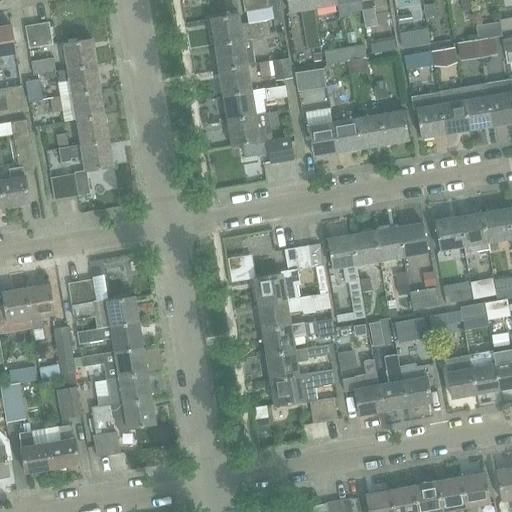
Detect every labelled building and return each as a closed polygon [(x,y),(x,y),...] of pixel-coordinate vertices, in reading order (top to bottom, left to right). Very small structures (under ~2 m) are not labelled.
[(257,10),(255,0),(243,0),(245,12),(257,10)] [(269,8),(267,0),(255,0),(257,10),(269,8)] [(278,0),(267,0),(269,8),(272,25),(283,23),(278,0)] [(314,9),(312,0),(286,0),(289,13),(301,11),(308,50),(320,48),(314,9)] [(337,5),(336,0),(312,0),(314,9),(337,5)] [(362,11),(360,0),(336,0),(337,5),(339,18),(351,16),(350,13),(362,11)] [(360,0),(362,11),(375,9),(373,0),(360,0)] [(471,0),(460,0),(462,12),(473,11),(471,0)] [(435,4),(424,6),(426,19),(437,17),(435,4)] [(375,14),(363,16),(365,29),(377,27),(375,14)] [(210,20),(214,46),(251,40),(251,38),(271,35),(268,20),(242,24),(240,15),(210,20)] [(511,18),(499,21),(500,23),(501,32),(511,30),(511,18)] [(49,23),(37,25),(41,47),(53,45),(49,23)] [(479,40),(495,38),(502,36),(501,32),(500,23),(476,27),(479,40)] [(41,47),(37,25),(26,27),(29,49),(41,47)] [(11,26),(0,27),(0,57),(16,55),(11,26)] [(495,38),(479,40),(482,58),(498,55),(495,38)] [(511,38),(503,40),(505,52),(511,50),(511,38)] [(64,45),(67,64),(68,70),(97,66),(92,40),(64,45)] [(255,64),(251,40),(214,46),(218,71),(248,66),(255,64)] [(482,58),(479,40),(458,44),(461,61),(482,58)] [(365,45),(345,48),(347,62),(367,59),(365,45)] [(347,62),(345,48),(324,52),(326,65),(347,62)] [(455,48),(432,52),(434,66),(434,67),(458,63),(455,48)] [(434,66),(432,52),(405,57),(407,70),(434,66)] [(32,62),(34,76),(56,72),(54,58),(32,62)] [(292,77),(289,59),(273,61),(276,80),(292,77)] [(369,72),(367,59),(347,62),(349,76),(369,72)] [(269,62),(259,64),(262,77),(271,75),(269,62)] [(101,91),(97,66),(68,70),(59,72),(61,83),(70,81),(72,95),(101,91)] [(252,91),(248,66),(218,71),(222,96),(252,91)] [(310,70),(296,73),(299,88),(313,86),(310,70)] [(42,75),(42,95),(55,95),(55,75),(42,75)] [(386,80),(376,82),(377,86),(374,86),(377,100),(389,98),(386,80)] [(29,103),(43,101),(39,81),(26,83),(29,103)] [(486,85),(462,89),(469,131),(493,127),(488,97),(486,85)] [(22,88),(4,91),(0,91),(0,112),(7,111),(7,112),(26,109),(22,88)] [(469,131),(462,89),(438,93),(445,135),(469,131)] [(105,116),(101,91),(72,95),(76,121),(105,116)] [(256,116),(252,91),(222,96),(227,121),(256,116)] [(339,93),(328,95),(330,109),(341,107),(339,93)] [(445,135),(438,93),(411,98),(414,111),(416,110),(421,139),(445,135)] [(511,123),(511,97),(511,93),(488,97),(493,127),(511,123)] [(61,97),(54,98),(54,99),(50,99),(52,113),(63,111),(61,97)] [(409,141),(404,111),(380,115),(385,145),(409,141)] [(280,126),(278,113),(267,114),(256,116),(227,121),(231,147),(259,142),(259,144),(268,143),(272,164),(282,162),(279,141),(272,142),(270,128),(280,126)] [(385,145),(380,115),(356,119),(361,149),(385,145)] [(110,141),(105,116),(76,121),(81,146),(110,141)] [(361,149),(356,119),(333,123),(338,153),(361,149)] [(36,171),(27,120),(12,123),(19,168),(9,169),(11,179),(1,181),(6,208),(30,204),(24,173),(36,171)] [(338,153),(333,123),(308,127),(313,157),(338,153)] [(56,136),(59,150),(69,148),(68,148),(66,134),(56,136)] [(294,160),(291,139),(279,141),(282,162),(294,160)] [(114,167),(110,141),(81,146),(68,148),(69,148),(59,150),(61,164),(71,162),(70,159),(82,157),(85,172),(86,171),(114,167)] [(85,172),(74,173),(74,175),(78,197),(90,195),(86,171),(85,172)] [(74,175),(63,177),(66,199),(78,197),(74,175)] [(66,199),(63,177),(51,179),(55,201),(66,199)] [(511,239),(511,235),(508,209),(483,214),(488,244),(511,239)] [(489,250),(488,244),(483,214),(459,218),(464,248),(466,259),(477,257),(476,252),(489,250)] [(464,248),(459,218),(435,222),(440,252),(464,248)] [(423,224),(399,228),(404,258),(428,254),(423,224)] [(404,258),(399,228),(375,232),(380,262),(404,258)] [(380,262),(375,232),(351,236),(356,266),(380,262)] [(356,266),(351,236),(327,240),(332,270),(343,268),(346,283),(349,283),(355,320),(366,318),(361,292),(359,281),(359,279),(356,266)] [(312,268),(308,247),(299,249),(302,270),(312,268)] [(302,270),(299,249),(284,251),(288,271),(280,272),(281,275),(253,280),(257,305),(299,298),(297,286),(300,285),(298,271),(302,270)] [(118,264),(110,265),(112,286),(121,285),(118,264)] [(323,266),(315,268),(319,295),(328,294),(323,266)] [(407,272),(395,274),(397,287),(409,285),(407,272)] [(370,277),(359,279),(359,281),(361,292),(372,290),(370,277)] [(92,280),(80,282),(83,304),(96,302),(92,280)] [(83,304),(80,282),(68,284),(72,304),(72,306),(83,304)] [(26,289),(33,329),(33,331),(43,329),(42,318),(56,315),(50,284),(26,289)] [(497,296),(498,300),(507,298),(511,297),(511,286),(496,289),(497,296)] [(436,288),(410,292),(413,310),(440,306),(436,288)] [(0,334),(33,329),(26,289),(2,293),(4,305),(0,305),(0,334)] [(331,309),(328,294),(319,295),(314,296),(314,295),(299,298),(257,305),(261,330),(290,325),(288,313),(303,311),(303,314),(316,312),(316,311),(331,309)] [(107,300),(96,302),(83,304),(72,306),(72,311),(74,321),(96,317),(98,331),(140,324),(135,297),(107,302),(107,300)] [(498,300),(483,303),(486,317),(487,317),(487,321),(511,317),(507,298),(498,300)] [(486,317),(483,303),(461,307),(461,311),(460,311),(462,322),(486,317)] [(462,322),(460,311),(429,316),(431,327),(462,322)] [(424,318),(392,324),(392,328),(412,324),(414,336),(415,340),(427,338),(424,318)] [(335,335),(332,319),(316,322),(319,338),(335,335)] [(306,336),(305,323),(290,325),(261,330),(265,355),(294,350),(292,338),(306,336)] [(144,349),(140,324),(98,331),(76,334),(79,348),(112,342),(114,354),(144,349)] [(67,328),(54,330),(58,353),(62,376),(75,374),(71,351),(67,328)] [(330,355),(329,345),(316,347),(304,349),(294,350),(265,355),(269,380),(298,375),(296,362),(308,360),(308,358),(330,355)] [(105,365),(107,380),(148,374),(144,349),(114,354),(82,359),(83,368),(105,365)] [(470,360),(476,395),(499,391),(494,362),(492,352),(483,353),(483,358),(470,360)] [(389,384),(378,385),(383,412),(407,408),(400,367),(399,367),(397,355),(384,357),(389,384)] [(470,360),(469,356),(445,360),(452,399),(476,395),(470,360)] [(511,388),(511,359),(494,362),(499,391),(511,388)] [(378,386),(374,360),(364,362),(366,376),(342,380),(345,393),(355,391),(359,416),(383,412),(378,385),(378,386)] [(415,364),(400,367),(407,408),(431,403),(424,366),(416,368),(415,364)] [(12,385),(23,383),(21,370),(10,372),(12,385)] [(333,371),(299,376),(298,375),(269,380),(274,407),(302,402),(302,404),(310,403),(314,424),(327,422),(324,400),(317,401),(315,388),(335,385),(333,371)] [(152,399),(148,374),(107,380),(109,391),(98,393),(101,407),(152,399)] [(7,422),(23,419),(18,385),(1,388),(7,422)] [(69,418),(82,416),(77,389),(64,391),(69,418)] [(156,425),(152,399),(101,407),(91,408),(94,431),(106,429),(105,423),(114,422),(114,417),(117,417),(119,432),(117,433),(117,434),(129,432),(128,429),(156,425)] [(333,399),(324,400),(327,422),(337,420),(333,399)] [(72,425),(59,427),(46,429),(48,443),(52,469),(79,465),(72,425)] [(18,434),(22,454),(25,474),(52,469),(48,443),(34,445),(32,432),(18,434)] [(120,454),(117,434),(117,433),(105,434),(109,456),(120,454)] [(109,456),(105,434),(93,436),(96,458),(109,456)] [(0,478),(10,477),(4,440),(0,436),(0,478)] [(511,500),(511,468),(496,471),(501,502),(511,500)] [(459,478),(465,508),(465,511),(477,511),(476,506),(491,503),(485,473),(459,478)] [(465,508),(459,478),(437,482),(442,511),(452,511),(453,510),(465,508)] [(442,511),(437,482),(412,487),(417,511),(442,511)] [(417,511),(412,487),(390,491),(393,511),(417,511)] [(393,511),(390,491),(365,495),(368,511),(393,511)] [(352,511),(350,499),(340,501),(341,511),(352,511)] [(341,511),(340,501),(326,504),(327,511),(341,511)]
